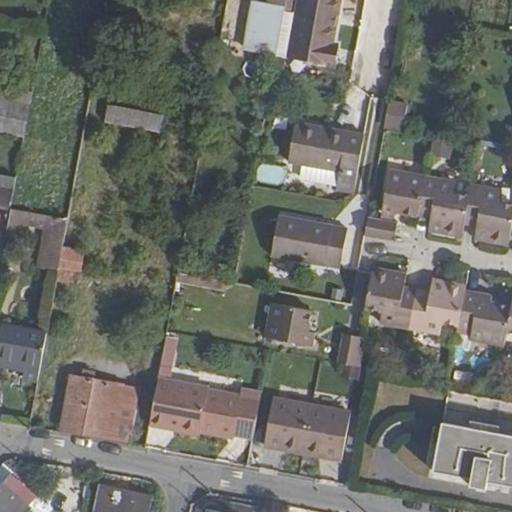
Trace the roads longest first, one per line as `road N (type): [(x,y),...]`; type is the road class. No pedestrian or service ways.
road 1 (residential): [(185,476),(382,511)]
road 2 (residential): [(1,443),(185,476)]
road 3 (residential): [(391,249),(511,267)]
